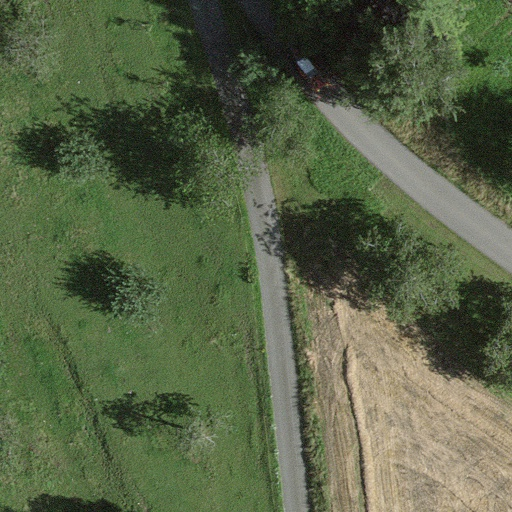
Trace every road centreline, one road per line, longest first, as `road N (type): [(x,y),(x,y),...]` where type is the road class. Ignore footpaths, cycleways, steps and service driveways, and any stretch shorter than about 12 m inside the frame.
road 1 (unclassified): [(307,511),(275,200),(203,0)]
road 2 (unclassified): [(253,0),(306,75),(435,203),(511,257)]
